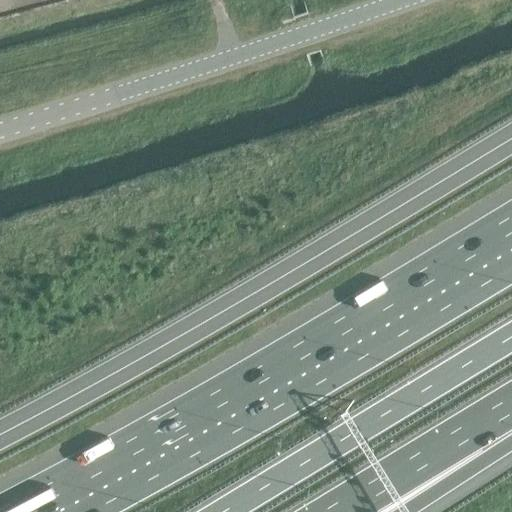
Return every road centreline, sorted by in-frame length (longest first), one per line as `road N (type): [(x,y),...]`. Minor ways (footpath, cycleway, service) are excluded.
road 1 (motorway): [(511,244),(47,511)]
road 2 (tertiary): [(0,131),(401,0)]
road 3 (motorway): [(218,511),(511,336)]
road 4 (motorway): [(341,511),(511,412)]
road 5 (motorway): [(391,511),(511,428)]
